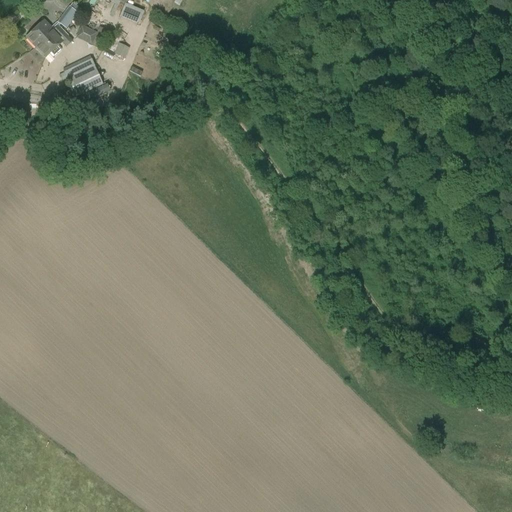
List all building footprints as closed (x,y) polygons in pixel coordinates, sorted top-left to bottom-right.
[(69,8),(76,14),(79,10),(72,4),(69,8)] [(137,25),(142,11),(121,4),(116,18),(137,25)] [(65,13),(58,22),(65,28),(72,18),(65,13)] [(29,40),(36,48),(45,58),(50,54),(53,58),(55,58),(61,52),(61,50),(58,46),(63,42),(64,40),(68,37),(58,27),(53,32),(44,21),(26,38),(29,40)] [(85,44),(90,46),(91,43),(96,34),(81,27),(75,39),(85,44)] [(109,33),(99,29),(91,46),(100,51),(104,43),(105,43),(109,33)] [(118,46),(115,54),(124,58),(128,50),(118,46)] [(70,87),(75,98),(101,86),(89,58),(63,70),(71,87),(70,87)]
